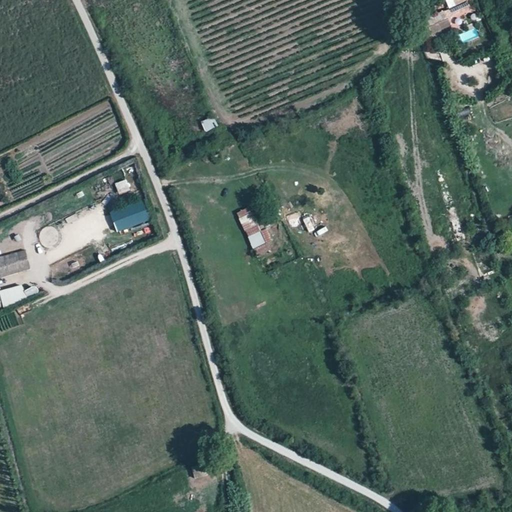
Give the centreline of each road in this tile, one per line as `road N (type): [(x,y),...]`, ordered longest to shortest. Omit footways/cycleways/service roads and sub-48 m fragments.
road 1 (unclassified): [(233,418),(143,143),(69,0)]
road 2 (track): [(397,0),(420,42),(511,295)]
road 3 (track): [(399,511),(233,418)]
road 4 (unknown): [(143,143),(0,214)]
road 5 (unknown): [(175,240),(43,296)]
